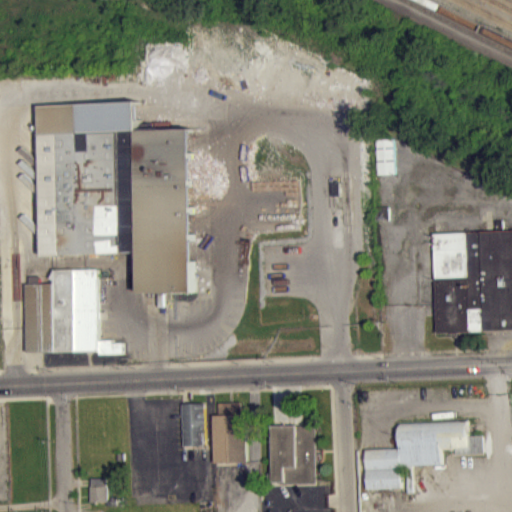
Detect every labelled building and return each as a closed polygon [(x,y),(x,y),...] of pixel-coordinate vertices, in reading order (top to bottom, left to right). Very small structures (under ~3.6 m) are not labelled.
[(42,113),(45,264),(142,262),(143,302),(199,301),(196,137),(144,138),(143,111),(42,113)] [(398,182),(397,148),(380,148),(381,183),(398,182)] [(378,229),(391,229),(391,215),(378,216),(378,229)] [(511,239),(436,242),(439,341),(511,339),(511,239)] [(30,361),(102,360),(102,365),(125,364),(125,349),(102,350),(101,277),(55,278),(55,292),(41,292),(41,285),(29,285),(30,361)] [(216,423),(218,471),(249,471),(247,410),(220,411),(221,423),(216,423)] [(207,412),(185,412),(186,455),(208,454),(207,412)] [(370,498),(405,496),(404,475),(444,473),(444,458),(458,457),(458,464),(487,463),(486,444),(470,444),(470,429),(401,432),(402,456),(368,458),(370,498)] [(320,491),(318,434),(274,434),(276,492),(320,491)] [(109,486),(92,487),(92,511),(109,511),(109,486)]
